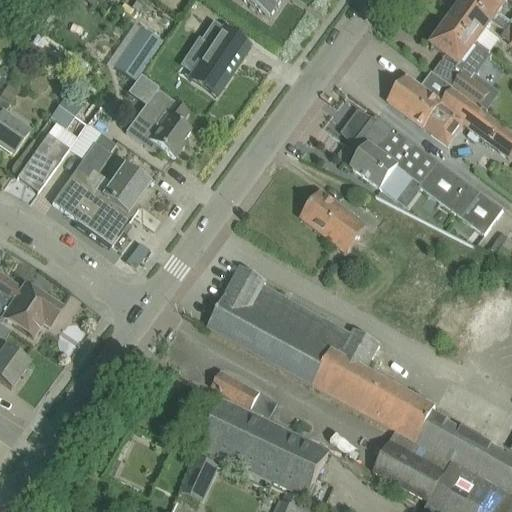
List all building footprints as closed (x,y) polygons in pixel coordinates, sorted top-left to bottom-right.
[(240,0),(270,20),(284,0),(240,0)] [(500,17),(504,11),(511,3),(507,0),(465,0),(467,1),(464,5),(492,26),(493,25),(506,34),(511,26),(500,17)] [(135,3),(131,9),(141,16),(145,10),(135,3)] [(447,28),(475,49),(492,26),(464,5),(447,28)] [(191,79),(192,80),(218,97),(219,97),(252,48),(224,30),(223,31),(214,25),(203,42),(212,48),(191,79)] [(501,39),(511,46),(511,25),(511,26),(506,34),(501,39)] [(475,49),(447,28),(433,48),(461,69),(459,71),(463,74),(453,89),(482,108),(492,95),(473,81),(475,77),(479,79),(480,78),(479,77),(491,61),(491,62),(492,60),(490,58),(489,59),(475,49)] [(141,30),(114,70),(135,84),(162,44),(141,30)] [(66,68),(77,56),(60,42),(49,54),(66,68)] [(433,76),(422,90),(407,79),(388,105),(410,122),(411,120),(450,149),(465,129),(510,162),(511,159),(511,138),(451,92),(452,90),(433,76)] [(12,105),(19,94),(8,87),(1,98),(12,105)] [(0,149),(14,159),(19,151),(30,136),(4,118),(11,107),(0,99),(0,149)] [(65,100),(51,120),(67,131),(81,112),(65,100)] [(339,136),(360,113),(345,100),(325,123),(339,136)] [(168,117),(149,143),(175,162),(185,147),(183,145),(191,133),(181,126),(190,115),(174,103),(165,115),(168,117)] [(358,146),(365,153),(366,154),(352,172),(380,193),(381,191),(398,203),(413,183),(421,189),(419,190),(485,238),(504,213),(399,136),(397,139),(394,136),(395,135),(387,126),(376,121),(375,122),(376,122),(358,146)] [(39,196),(54,175),(76,144),(55,128),(17,181),(18,182),(22,177),(41,191),(38,196),(39,196)] [(129,227),(133,221),(128,217),(128,218),(125,216),(103,201),(103,200),(94,194),(103,182),(104,180),(104,179),(103,181),(98,178),(111,158),(109,157),(115,148),(101,138),(76,173),(53,206),(113,249),(123,235),(126,238),(132,229),(129,227)] [(103,201),(125,216),(128,218),(128,217),(133,221),(139,212),(138,212),(138,213),(134,210),(150,186),(126,169),(113,186),(104,180),(103,182),(94,194),(103,200),(103,201)] [(302,221),(348,256),(367,230),(321,196),(302,221)] [(511,232),(508,230),(492,253),(511,267),(511,232)] [(241,272),(231,291),(208,331),(395,436),(373,475),(429,506),(425,511),(511,511),(511,464),(432,420),(436,413),(367,374),(382,348),(381,347),(381,348),(355,334),(353,338),(264,289),(266,285),(241,272)] [(23,292),(0,276),(0,275),(1,274),(0,273),(0,326),(1,327),(5,322),(33,341),(43,327),(49,331),(61,313),(25,289),(23,292)] [(29,367),(21,361),(7,350),(6,351),(0,346),(0,383),(12,392),(29,367)] [(144,385),(154,369),(140,361),(130,377),(144,385)] [(212,392),(221,396),(269,423),(278,407),(221,376),(212,392)] [(222,403),(200,451),(308,501),(330,453),(222,403)] [(182,496),(206,503),(218,465),(194,458),(182,496)] [(275,511),(301,511),(302,511),(279,502),(275,511)]
